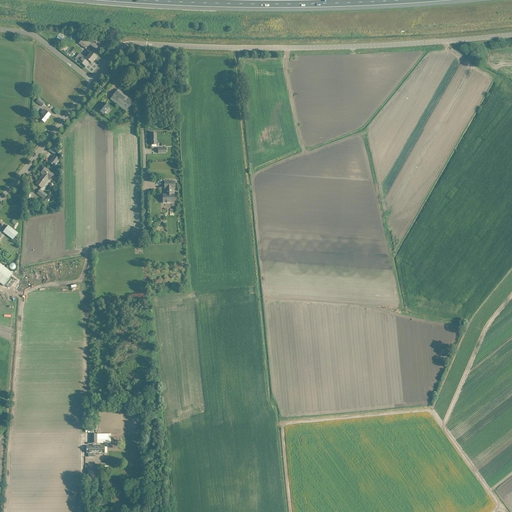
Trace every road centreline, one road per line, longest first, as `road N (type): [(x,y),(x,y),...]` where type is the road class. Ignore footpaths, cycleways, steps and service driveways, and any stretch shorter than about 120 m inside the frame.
road 1 (unclassified): [(138,45),(355,47),(511,35)]
road 2 (motorway): [(142,0),(405,0)]
road 3 (unclassified): [(146,246),(138,45)]
road 4 (unclassified): [(0,199),(92,81)]
